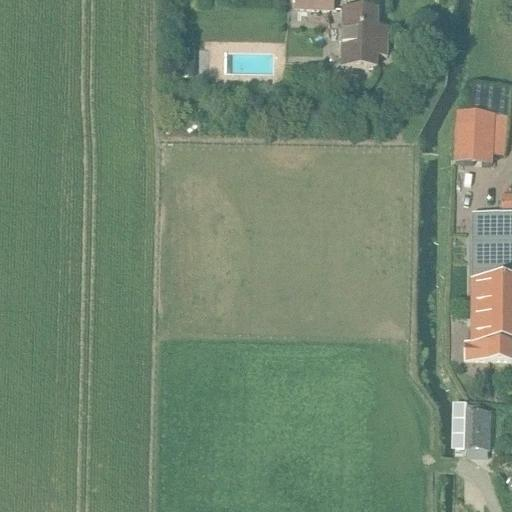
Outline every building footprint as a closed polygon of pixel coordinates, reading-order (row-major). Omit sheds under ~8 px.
[(296,0),(296,11),(296,12),(317,12),(333,13),(333,0),(296,0)] [(344,12),(342,69),(377,71),(378,58),(387,59),(388,40),(388,30),(379,30),(379,13),(344,12)] [(194,81),(195,51),(181,51),(181,68),(181,80),(194,81)] [(468,90),(466,118),(495,119),(507,120),(510,92),(468,90)] [(456,166),(492,168),(495,119),(466,118),(458,117),(456,166)] [(495,119),(493,160),(504,160),(507,120),(495,119)] [(501,215),(511,215),(511,196),(502,196),(501,215)] [(470,344),(463,344),(463,362),(473,362),(511,362),(511,217),(500,218),(498,218),(497,218),(497,217),(497,216),(474,216),(474,282),(470,282),(470,344)] [(456,406),(454,454),(465,454),(489,455),(490,418),(483,418),(483,411),(472,410),(472,418),(466,418),(466,407),(456,406)]
